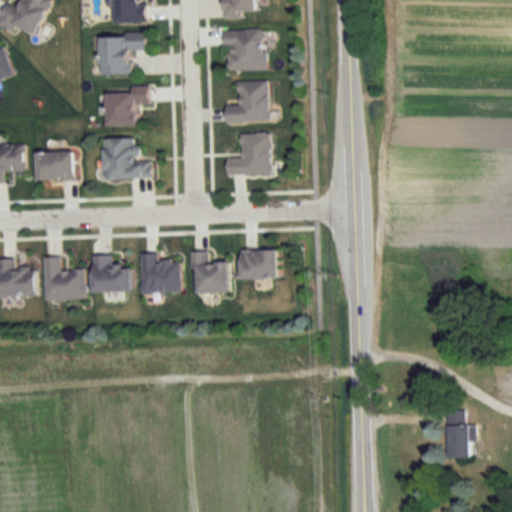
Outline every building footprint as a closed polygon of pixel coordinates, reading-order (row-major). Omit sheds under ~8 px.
[(8,2),(0,21),(0,22),(37,37),(51,0),(22,0),(20,7),(8,2)] [(116,0),(117,24),(147,23),(146,0),(116,0)] [(256,0),(226,0),(226,18),(244,18),(244,12),(257,12),(256,0)] [(226,30),(226,71),(267,70),(266,29),(226,30)] [(102,35),(103,76),(134,75),(134,51),(150,50),(149,34),(102,35)] [(0,80),(15,76),(5,45),(0,46),(0,80)] [(269,80),(239,81),(240,105),(228,105),(228,123),(270,122),(269,80)] [(109,126),(139,125),(139,105),(151,104),(151,86),(133,86),(133,93),(109,94),(109,126)] [(228,157),(228,175),(272,175),(272,133),(242,133),(242,157),(228,157)] [(106,139),(106,179),(154,179),(154,161),(140,161),(140,139),(106,139)] [(0,184),(7,185),(7,172),(27,172),(27,145),(0,145),(0,184)] [(38,181),(76,181),(76,153),(38,153),(38,181)] [(280,251),(242,251),(242,279),(280,279),(280,251)] [(199,294),(231,294),(231,263),(210,263),(210,253),(192,253),(192,271),(199,271),(199,294)] [(142,254),(143,293),(183,292),(182,261),(161,261),(161,254),(142,254)] [(94,256),(94,292),(134,292),(134,266),(113,266),(113,256),(94,256)] [(46,258),(47,300),(87,300),(86,270),(63,271),(63,258),(46,258)] [(0,298),(38,297),(37,269),(17,269),(17,260),(0,260),(0,298)] [(449,459),(475,459),(474,425),(468,425),(468,411),(449,411),(449,459)]
